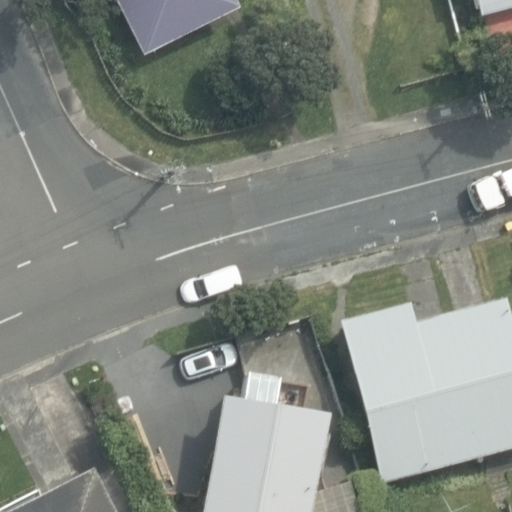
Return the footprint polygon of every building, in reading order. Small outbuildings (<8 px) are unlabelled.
[(118,0),(144,52),(238,7),(234,0),(118,0)] [(511,0),(470,0),(485,56),(511,48),(511,0)] [(338,322),(382,483),(511,446),(511,338),(501,298),(411,323),(406,303),(338,322)] [(202,511),(311,511),(327,414),(222,396),(202,511)] [(113,511),(91,468),(5,511),(113,511)]
